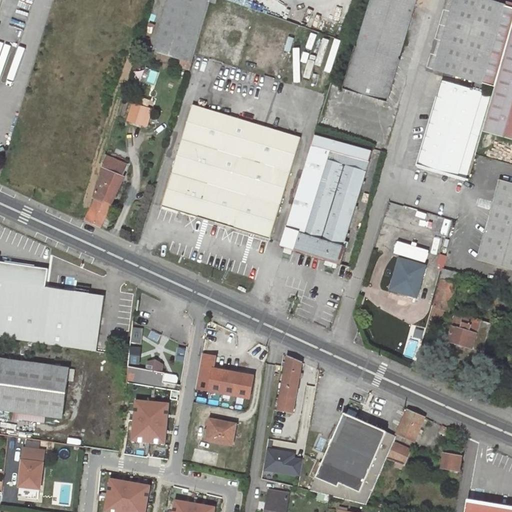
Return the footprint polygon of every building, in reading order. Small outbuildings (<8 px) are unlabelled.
[(210,2),(204,0),(168,0),(154,52),(191,62),(210,2)] [(370,0),(351,68),(392,80),(415,0),(370,0)] [(495,87),(511,28),(511,8),(482,0),(454,0),(434,69),(495,87)] [(511,28),(495,87),(492,97),(482,131),(511,139),(511,28)] [(392,80),(351,68),(344,88),(386,100),(392,80)] [(482,131),(492,97),(482,94),(485,86),(473,83),(471,90),(442,83),(418,165),(468,180),(482,131)] [(135,99),(134,105),(147,108),(149,103),(135,99)] [(148,108),(147,108),(134,105),(132,104),(128,121),(143,125),(148,108)] [(300,138),(192,106),(162,206),(270,239),(300,138)] [(315,133),(311,145),(368,162),(372,150),(315,133)] [(511,142),(493,137),(488,155),(511,162),(511,142)] [(368,162),(311,145),(281,246),(338,264),(343,246),(368,162)] [(96,199),(87,220),(101,227),(106,215),(113,200),(124,178),(122,176),(126,165),(106,156),(94,197),(96,199)] [(511,183),(499,180),(477,260),(511,270),(511,183)] [(111,217),(106,215),(101,227),(105,229),(111,217)] [(435,252),(441,254),(453,223),(447,221),(435,252)] [(343,246),(338,264),(341,265),(346,248),(343,246)] [(424,267),(400,260),(391,292),(403,295),(404,293),(416,296),(424,267)] [(0,336),(97,351),(104,296),(45,287),(48,270),(0,262),(0,336)] [(457,274),(442,270),(439,280),(440,280),(455,284),(457,274)] [(455,284),(440,280),(432,307),(447,311),(455,284)] [(444,320),(447,311),(432,307),(430,316),(444,320)] [(465,317),(456,314),(448,342),(482,352),(490,324),(471,319),(473,316),(465,314),(465,317)] [(132,327),(130,344),(141,345),(143,328),(132,327)] [(130,347),(129,363),(139,364),(140,348),(130,347)] [(174,361),(185,363),(186,350),(177,348),(174,361)] [(218,356),(202,353),(196,391),(251,400),(255,375),(216,369),(218,356)] [(299,373),(301,363),(288,357),(279,410),(292,412),(298,378),(299,373)] [(0,410),(62,419),(69,369),(0,358),(0,410)] [(145,371),(162,374),(164,365),(156,361),(147,362),(145,371)] [(145,371),(128,368),(127,381),(174,389),(175,386),(162,383),(164,375),(162,374),(145,371)] [(162,383),(175,386),(176,386),(178,376),(164,374),(164,375),(162,383)] [(172,405),(134,399),(127,440),(165,446),(172,405)] [(292,412),(279,410),(277,422),(290,424),(292,412)] [(420,427),(423,418),(407,411),(397,434),(414,441),(417,433),(420,427)] [(310,491),(367,504),(386,459),(393,443),(396,436),(344,413),(310,491)] [(231,445),(235,425),(209,420),(206,439),(231,445)] [(448,437),(451,431),(443,427),(440,433),(448,437)] [(410,451),(393,443),(386,459),(404,466),(410,451)] [(297,451),(268,446),(264,470),(300,476),(303,458),(296,456),(297,451)] [(445,455),(461,458),(462,451),(447,448),(445,455)] [(22,462),(42,464),(43,451),(23,449),(22,462)] [(461,458),(445,455),(444,455),(441,468),(458,470),(461,458)] [(39,489),(42,464),(22,462),(20,475),(22,475),(21,488),(19,488),(18,495),(35,497),(36,489),(39,489)] [(146,511),(150,485),(110,480),(106,511),(146,511)] [(285,511),(288,494),(270,491),(265,511),(285,511)] [(215,511),(216,506),(174,500),(172,511),(215,511)] [(511,511),(511,510),(468,503),(466,511),(511,511)]
